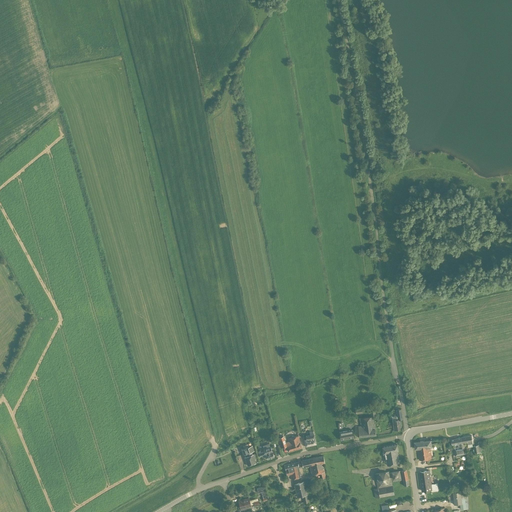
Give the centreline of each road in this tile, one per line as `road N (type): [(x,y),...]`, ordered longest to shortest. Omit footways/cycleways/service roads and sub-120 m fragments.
road 1 (unclassified): [(409,434),(338,0)]
road 2 (residential): [(222,481),(288,458),(409,434)]
